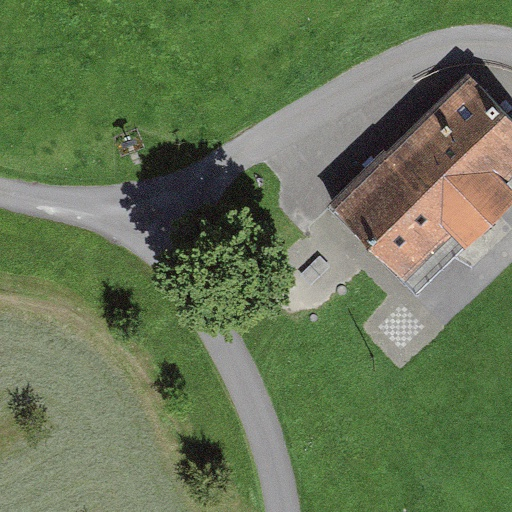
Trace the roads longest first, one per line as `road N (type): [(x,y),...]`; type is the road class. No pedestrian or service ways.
road 1 (track): [(141,222),(424,59),(474,49),(511,55)]
road 2 (unclassified): [(281,511),(274,458),(228,344),(141,222)]
road 3 (track): [(141,222),(0,195)]
